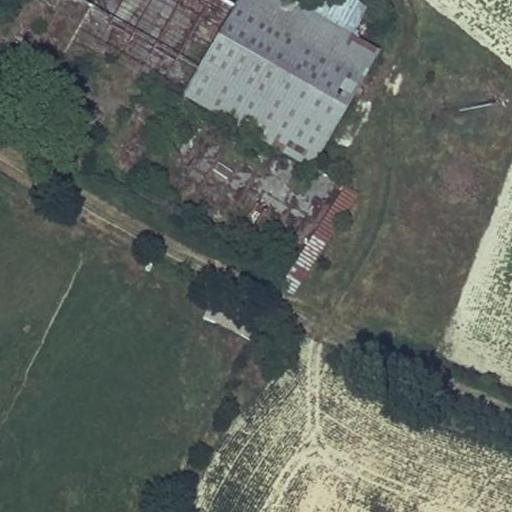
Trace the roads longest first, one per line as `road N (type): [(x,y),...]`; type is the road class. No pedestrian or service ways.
road 1 (track): [(0,154),(254,300),(511,410)]
road 2 (track): [(319,328),(391,229),(390,98),(409,57),(399,0)]
